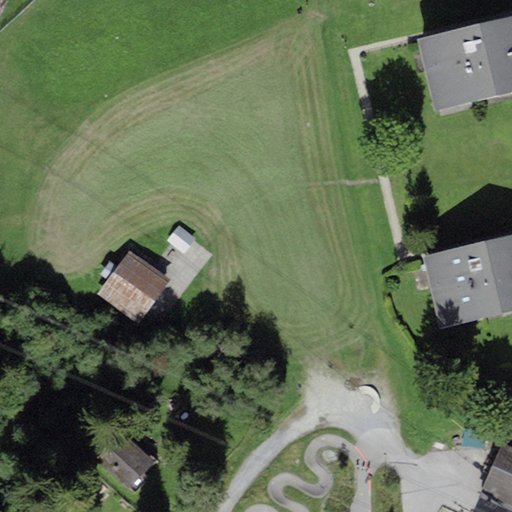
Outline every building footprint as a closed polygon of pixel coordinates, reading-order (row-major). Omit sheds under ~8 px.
[(4,0),(0,0),(0,17),(10,23),(19,8),(4,0)] [(511,26),(417,49),(434,120),(511,101),(511,26)] [(185,226),(173,244),(195,259),(207,240),(185,226)] [(511,245),(423,264),(437,335),(511,319),(511,245)] [(147,252),(112,297),(154,330),(189,286),(147,252)] [(129,430),(98,463),(137,499),(168,465),(129,430)] [(511,511),(511,442),(504,439),(478,499),(505,511),(511,511)]
